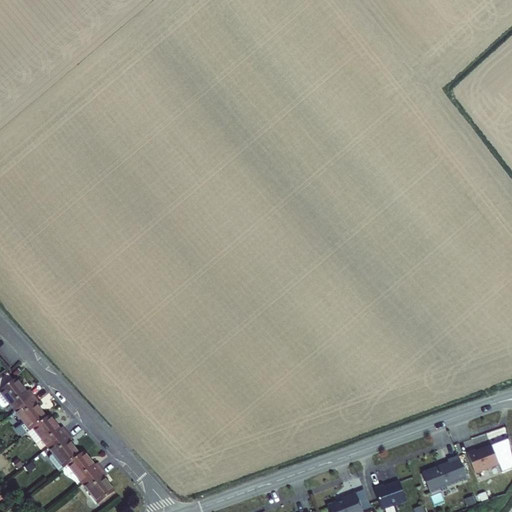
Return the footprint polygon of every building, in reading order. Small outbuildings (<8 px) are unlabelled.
[(10,375),(0,383),(0,388),(5,394),(17,384),(10,375)] [(14,406),(20,413),(38,399),(33,393),(31,395),(20,382),(17,384),(5,394),(0,397),(0,402),(6,410),(9,410),(14,406)] [(20,431),(27,439),(33,434),(38,430),(51,420),(41,408),(43,406),(38,399),(20,413),(29,424),(20,431)] [(51,420),(38,430),(48,441),(54,450),(72,436),(67,430),(65,432),(54,418),(51,420)] [(48,441),(38,430),(33,434),(43,445),(48,441)] [(85,458),(75,445),(77,443),(72,436),(54,450),(60,456),(57,459),(56,462),(65,473),(73,467),(85,458)] [(474,451),(473,449),(465,452),(473,473),(496,464),(489,445),(474,451)] [(85,458),(73,467),(90,487),(108,473),(103,467),(100,469),(88,455),(85,458)] [(456,456),(446,460),(447,462),(420,473),(428,492),(465,478),(456,456)] [(108,473),(90,487),(105,507),(121,495),(110,482),(113,479),(108,473)] [(382,485),(372,489),(380,509),(404,500),(397,482),(382,487),(382,485)] [(335,501),(324,505),(327,511),(361,511),(353,492),(339,498),(340,501),(336,503),(335,501)]
